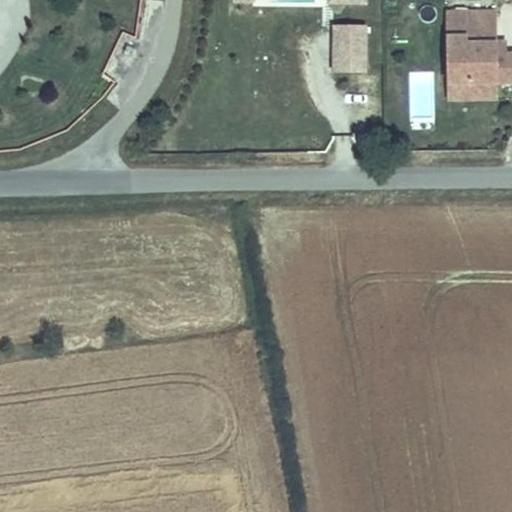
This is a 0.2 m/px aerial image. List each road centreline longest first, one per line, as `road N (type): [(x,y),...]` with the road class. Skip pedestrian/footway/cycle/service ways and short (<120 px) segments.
road 1 (residential): [(511,179),(42,182)]
road 2 (residential): [(42,182),(113,132),(163,62),(173,0)]
